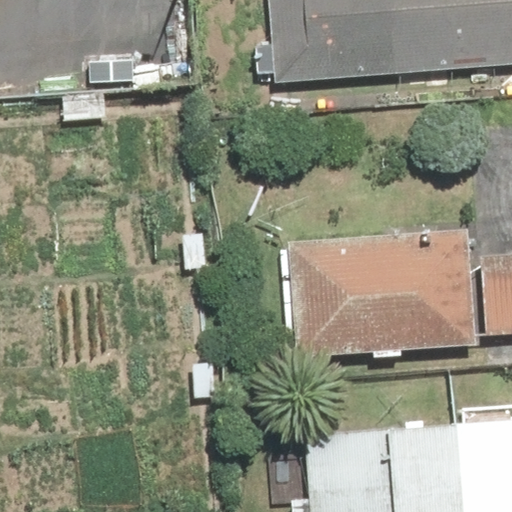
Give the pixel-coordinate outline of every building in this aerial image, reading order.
[(511,0),(276,0),(283,77),(511,59),(511,0)] [(481,342),(473,225),(303,236),(304,251),(279,252),(284,322),(301,321),(303,353),(481,342)] [(220,229),(179,231),(181,280),(222,278),(220,229)] [(511,255),(490,257),(494,334),(511,332),(511,255)] [(227,360),(191,358),(189,409),(225,411),(227,360)] [(511,511),(511,416),(312,429),(316,499),(296,500),(296,511),(511,511)]
